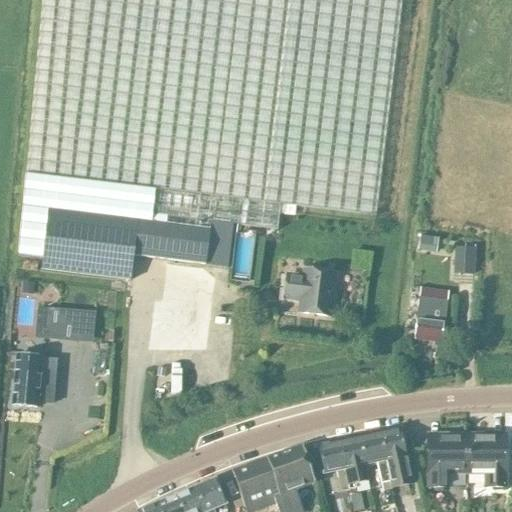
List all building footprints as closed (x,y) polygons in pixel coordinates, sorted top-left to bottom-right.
[(375,218),(401,0),(42,0),(19,250),(43,253),(41,268),(131,280),(134,256),(205,265),(210,223),(277,232),(280,206),(375,218)] [(419,235),(417,249),(425,250),(427,236),(419,235)] [(453,274),(473,275),(475,251),(454,249),(453,274)] [(329,318),(335,275),(305,271),(304,279),(287,277),(284,299),(301,302),(299,314),(329,318)] [(441,344),(444,312),(445,302),(418,299),(414,341),(441,344)] [(77,342),(79,314),(47,311),(45,339),(77,342)] [(16,357),(12,406),(37,408),(40,376),(54,377),(55,360),(41,359),(16,357)] [(412,486),(400,433),(400,431),(378,436),(388,483),(390,490),(412,486)] [(466,476),(466,435),(439,435),(439,446),(427,446),(427,489),(449,489),(449,476),(466,476)] [(506,489),(506,446),(493,446),(493,435),(466,435),(466,476),(484,475),(484,489),(506,489)] [(388,483),(378,436),(359,440),(364,466),(376,463),(380,485),(388,483)] [(364,466),(359,440),(337,444),(348,492),(357,490),(355,482),(367,480),(364,466)] [(348,492),(337,444),(317,449),(323,474),(336,472),(340,493),(348,492)] [(301,511),(294,491),(314,484),(302,448),(232,473),(245,511),(272,511),(277,511),(301,511)] [(214,480),(175,497),(181,511),(213,511),(212,510),(225,505),(216,485),(214,480)] [(357,511),(362,511),(359,495),(349,497),(352,511),(357,511)] [(181,511),(175,497),(156,505),(158,511),(181,511)] [(423,511),(421,500),(414,501),(416,511),(423,511)]
